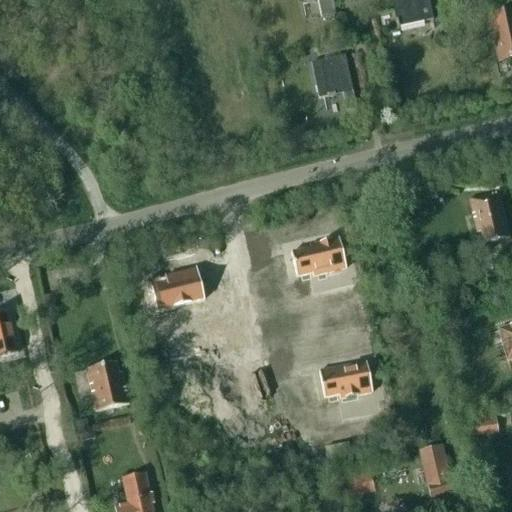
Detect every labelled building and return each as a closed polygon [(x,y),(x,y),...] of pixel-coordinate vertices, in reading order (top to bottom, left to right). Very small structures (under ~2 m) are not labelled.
[(331,0),(305,0),(307,6),(317,3),(321,20),(335,17),(331,0)] [(390,0),(397,30),(433,23),(427,0),(390,0)] [(511,14),(491,19),(492,26),(500,63),(511,60),(511,14)] [(345,58),(311,65),(318,101),(342,96),(346,114),(356,112),(345,58)] [(469,202),(476,235),(480,234),(483,246),(509,240),(499,195),(469,202)] [(311,251),(292,255),(298,280),(313,276),(314,279),(347,271),(339,241),(311,248),(311,251)] [(166,285),(151,289),(157,314),(203,302),(196,271),(165,279),(166,285)] [(440,320),(461,315),(457,301),(437,306),(440,320)] [(0,359),(18,356),(8,314),(0,316),(0,359)] [(511,327),(498,331),(507,363),(511,361),(511,327)] [(259,360),(218,366),(223,399),(242,396),(243,405),(265,402),(259,360)] [(366,363),(320,375),(326,401),(341,398),(342,401),(374,394),(367,366),(366,363)] [(122,375),(119,364),(88,371),(98,416),(132,408),(125,374),(122,375)] [(237,432),(230,401),(199,408),(200,414),(185,418),(191,443),(237,432)] [(497,434),(494,418),(473,421),(476,437),(497,434)] [(87,423),(75,426),(77,434),(89,431),(87,423)] [(95,440),(92,430),(89,431),(77,434),(80,444),(95,440)] [(324,450),(329,469),(366,460),(362,444),(353,446),(353,448),(349,449),(348,444),(324,450)] [(419,454),(430,503),(453,497),(441,449),(419,454)] [(343,481),(348,501),(375,494),(370,474),(343,481)] [(128,506),(115,509),(115,511),(151,511),(151,506),(153,506),(151,496),(148,496),(144,477),(123,482),(128,506)]
